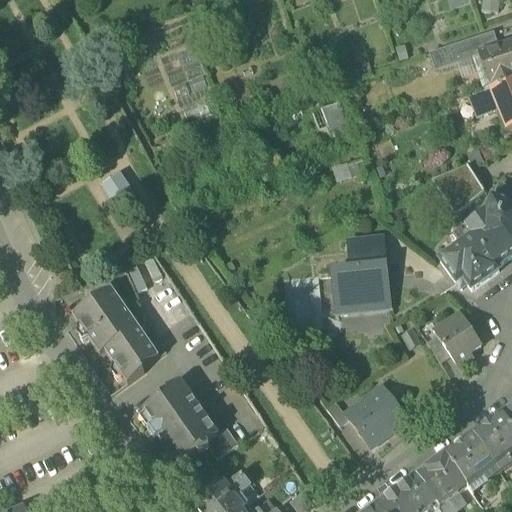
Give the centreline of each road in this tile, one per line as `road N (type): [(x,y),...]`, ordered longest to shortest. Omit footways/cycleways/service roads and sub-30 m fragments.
road 1 (residential): [(0,226),(71,363),(171,511)]
road 2 (residential): [(511,368),(506,382),(337,511)]
